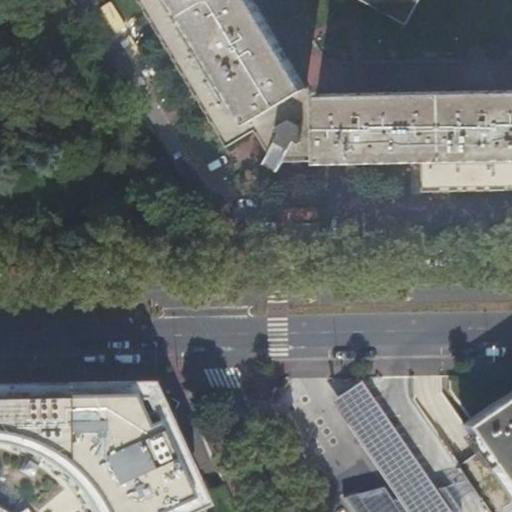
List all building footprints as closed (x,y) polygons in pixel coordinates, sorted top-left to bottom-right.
[(250,130),(171,0),(132,0),(205,119),(222,147),(250,130)] [(255,0),(171,0),(250,130),(312,91),(255,0)] [(511,0),(255,0),(312,91),(250,130),(264,154),(259,164),(272,172),(278,162),(316,160),(318,96),(511,94),(511,0)] [(511,94),(318,96),(316,160),(339,160),(394,159),(417,159),(511,156),(511,94)] [(511,156),(417,159),(418,192),(511,189),(511,156)] [(359,381),(327,402),(385,488),(401,511),(445,511),(432,490),(359,381)] [(0,511),(155,511),(166,507),(168,511),(173,511),(196,502),(191,492),(192,491),(158,415),(157,416),(152,406),(131,415),(127,408),(131,407),(131,385),(118,385),(118,383),(0,385),(0,511)] [(511,511),(511,387),(459,424),(511,501),(511,511)] [(401,511),(385,488),(342,497),(352,511),(465,511),(479,502),(466,481),(445,487),(432,490),(445,511),(401,511)]
